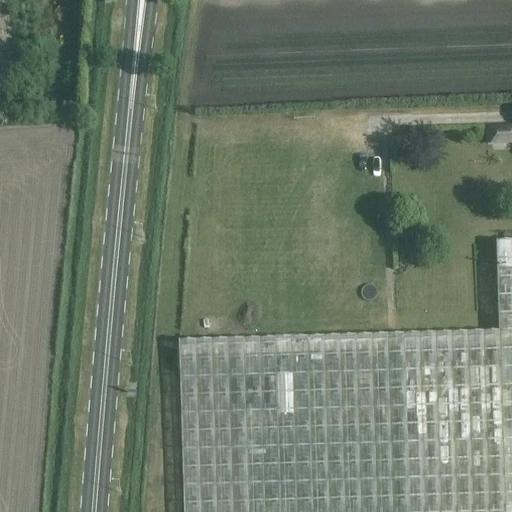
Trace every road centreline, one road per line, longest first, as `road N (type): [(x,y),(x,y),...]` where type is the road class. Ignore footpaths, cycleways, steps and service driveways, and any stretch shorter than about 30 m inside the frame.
road 1 (primary): [(103,511),(132,130)]
road 2 (primary): [(132,130),(154,0)]
road 3 (primary): [(133,0),(132,130)]
